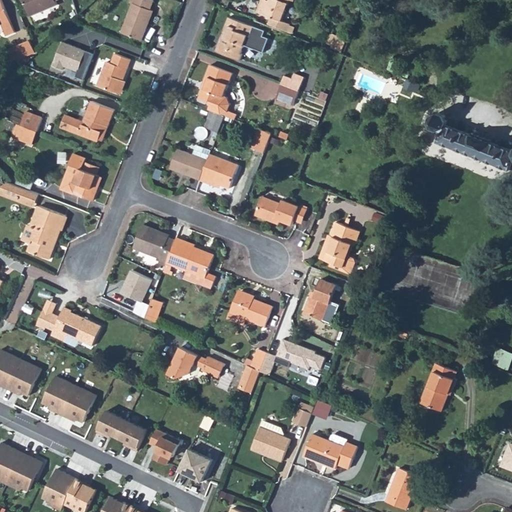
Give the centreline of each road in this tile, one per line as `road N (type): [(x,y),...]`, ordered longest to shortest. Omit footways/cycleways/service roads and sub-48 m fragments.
road 1 (residential): [(182,511),(171,492),(0,410)]
road 2 (residential): [(199,0),(126,192)]
road 3 (residential): [(269,258),(263,244),(126,192)]
